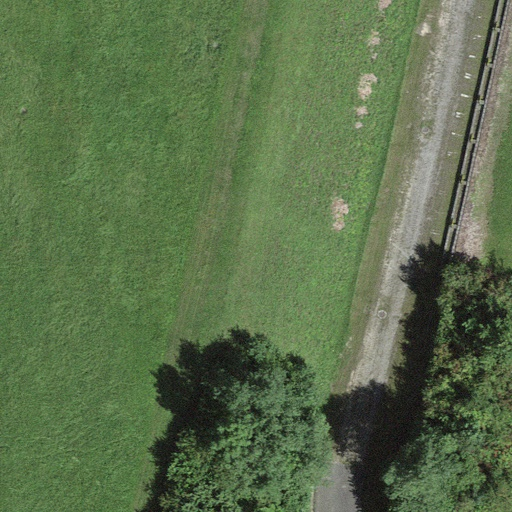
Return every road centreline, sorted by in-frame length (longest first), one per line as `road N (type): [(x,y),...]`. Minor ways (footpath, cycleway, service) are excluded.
road 1 (track): [(463,0),(350,482),(350,511)]
road 2 (track): [(152,511),(262,0)]
